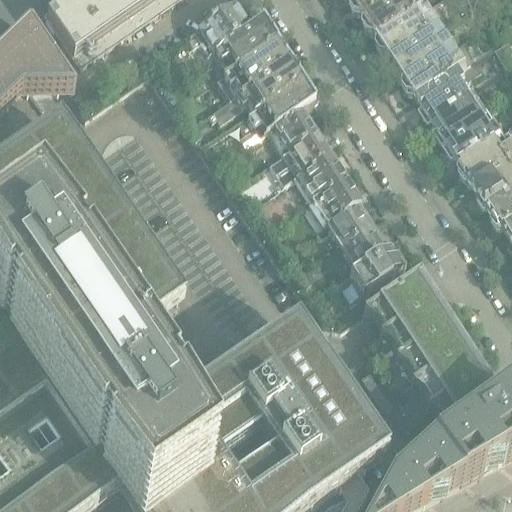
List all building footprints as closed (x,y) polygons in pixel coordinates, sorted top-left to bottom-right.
[(162,18),(187,0),(80,0),(73,5),(74,6),(45,26),(79,75),(162,18)] [(364,26),(403,0),(360,0),(351,6),(350,11),(355,19),(360,20),(361,21),(361,20),(364,26)] [(378,46),(424,15),(429,12),(423,2),(418,5),(414,0),(403,0),(364,26),(363,31),(362,31),(368,39),(373,40),(374,41),(374,40),(378,46)] [(494,8),(490,1),(485,4),(489,11),(494,8)] [(248,38),(247,37),(233,15),(187,44),(193,53),(198,50),(207,65),(214,60),(248,38)] [(391,66),(437,35),(442,32),(435,21),(430,24),(424,15),(378,46),(377,46),(376,51),(376,52),(381,60),(381,59),(387,60),(387,61),(391,66)] [(227,80),(274,49),(260,28),(247,37),(248,38),(214,60),(227,80)] [(404,86),(452,57),(456,54),(449,43),(444,46),(437,35),(391,66),(390,66),(390,67),(389,72),(394,80),(394,79),(399,80),(400,81),(400,80),(404,86)] [(28,39),(0,66),(0,121),(20,103),(30,103),(43,123),(61,111),(55,102),(73,102),(64,89),(29,37),(27,38),(28,39)] [(238,102),(287,69),(274,49),(227,80),(218,86),(225,95),(231,91),(238,102)] [(495,57),(495,58),(508,78),(511,75),(511,55),(508,49),(506,50),(495,57)] [(418,107),(458,82),(469,75),(463,64),(458,67),(452,57),(404,86),(403,86),(404,86),(403,92),(402,92),(407,100),(408,99),(413,100),(413,101),(413,100),(418,107)] [(252,123),(301,91),(287,69),(238,102),(207,122),(211,129),(216,127),(219,132),(237,119),(241,115),(245,112),(252,123)] [(432,129),(472,103),(458,82),(418,107),(422,114),(421,119),(426,127),(431,128),(432,129)] [(193,102),(208,93),(204,86),(189,96),(193,102)] [(300,119),(314,110),(301,91),(252,123),(246,127),(251,135),(257,131),(265,143),(267,141),(300,119)] [(445,150),(485,123),(472,103),(432,129),(437,136),(436,141),(435,141),(440,149),(445,150)] [(315,141),(300,119),(267,141),(281,163),(315,141)] [(459,172),(500,146),(485,123),(445,150),(446,151),(444,156),(449,163),(454,164),(459,172)] [(55,135),(0,173),(0,511),(102,511),(118,502),(124,511),(315,511),(382,467),(317,372),(294,338),(238,377),(177,419),(129,349),(178,315),(59,142),(55,135)] [(329,164),(315,141),(281,163),(273,169),(284,186),(274,192),(275,193),(270,197),(272,201),(296,185),(329,164)] [(252,159),(263,152),(259,146),(249,153),(252,159)] [(473,194),(511,169),(511,151),(507,155),(500,146),(459,172),(458,173),(459,174),(458,177),(464,186),(467,187),(468,188),(473,194)] [(212,178),(234,163),(230,158),(209,172),(212,178)] [(345,187),(329,164),(296,185),(311,209),(345,187)] [(487,216),(511,199),(511,169),(473,194),(478,202),(477,202),(478,203),(477,206),(483,215),(486,215),(487,217),(487,216)] [(360,210),(345,187),(311,209),(326,233),(356,213),(360,210)] [(501,238),(511,230),(511,199),(487,216),(492,224),(491,224),(492,225),(492,228),(497,236),(500,237),(501,238)] [(371,235),(366,227),(368,225),(360,214),(358,215),(356,213),(326,233),(341,255),(371,235)] [(274,233),(270,226),(260,232),(265,239),(274,233)] [(511,260),(511,230),(501,238),(503,237),(508,245),(507,246),(506,250),(511,260)] [(279,240),(274,233),(265,239),(269,246),(279,240)] [(349,280),(385,257),(383,254),(386,253),(378,241),(376,243),(371,235),(341,255),(354,275),(348,279),(349,280)] [(389,255),(385,257),(349,280),(355,290),(349,294),(357,307),(403,276),(389,255)] [(311,289),(304,279),(294,285),(301,295),(311,289)] [(375,511),(426,511),(429,510),(446,507),(441,504),(460,494),(485,480),(502,477),(498,473),(511,465),(511,414),(505,404),(504,405),(498,409),(491,398),(486,402),(476,387),(481,384),(438,318),(428,302),(419,288),(417,285),(407,292),(361,322),(362,323),(363,324),(372,338),(382,354),(366,365),(425,456),(390,487),(375,511)]
